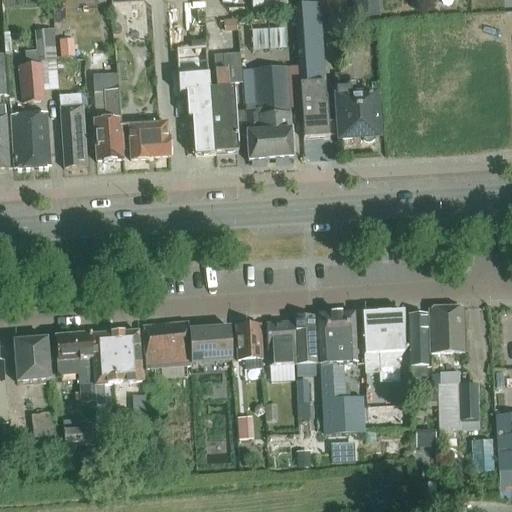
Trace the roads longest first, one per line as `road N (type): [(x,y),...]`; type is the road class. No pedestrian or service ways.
road 1 (unclassified): [(0,318),(493,286)]
road 2 (tertiary): [(0,230),(489,204)]
